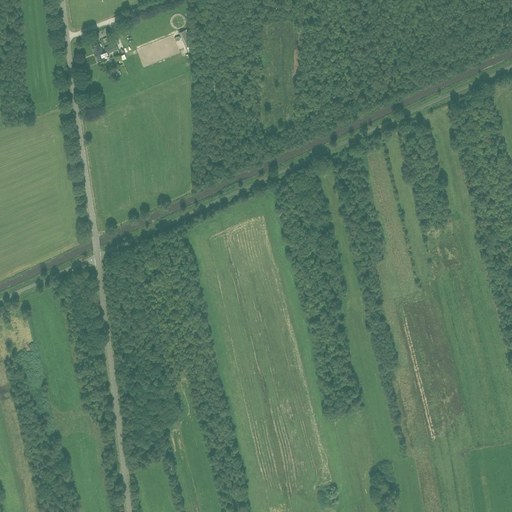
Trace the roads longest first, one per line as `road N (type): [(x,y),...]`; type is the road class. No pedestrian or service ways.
road 1 (track): [(0,300),(511,65)]
road 2 (unclassified): [(129,511),(62,0)]
